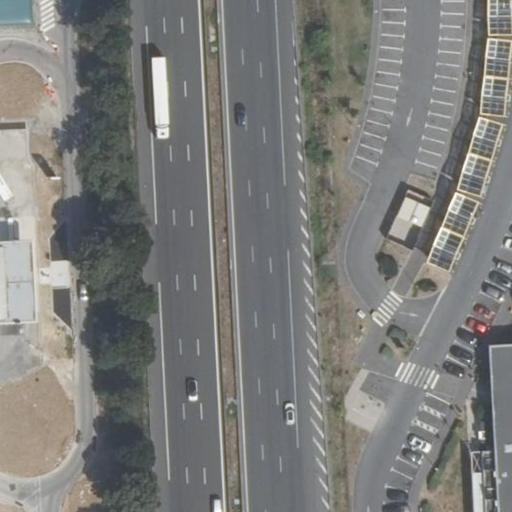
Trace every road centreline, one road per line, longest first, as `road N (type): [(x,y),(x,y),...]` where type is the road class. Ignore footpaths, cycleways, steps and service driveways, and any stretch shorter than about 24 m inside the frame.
road 1 (motorway): [(274,511),(247,0)]
road 2 (motorway): [(160,0),(184,511)]
